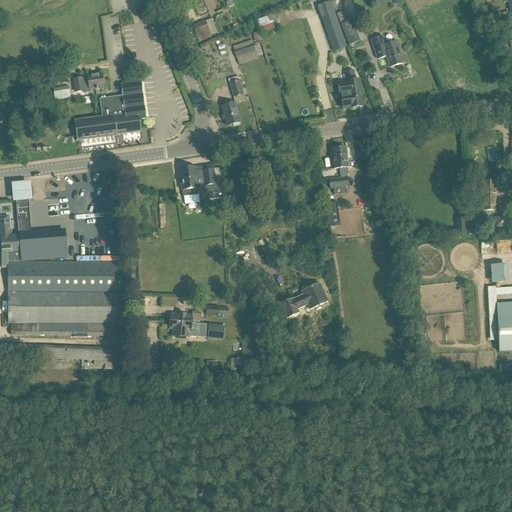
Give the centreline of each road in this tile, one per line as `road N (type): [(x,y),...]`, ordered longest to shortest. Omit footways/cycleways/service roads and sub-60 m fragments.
road 1 (tertiary): [(207,147),(511,100)]
road 2 (tertiary): [(0,175),(207,147)]
road 3 (tertiary): [(207,147),(156,0)]
